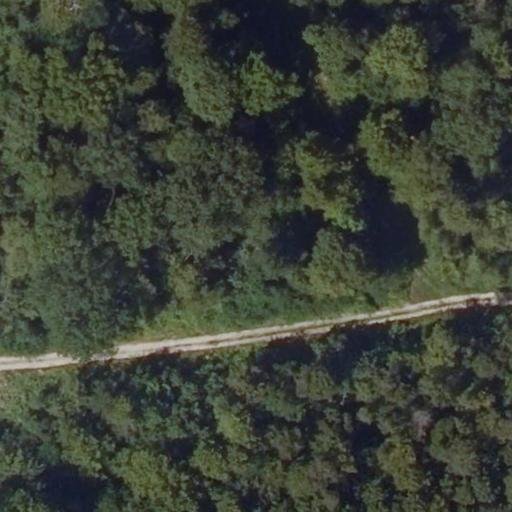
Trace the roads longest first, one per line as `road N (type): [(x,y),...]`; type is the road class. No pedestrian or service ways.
road 1 (track): [(0,358),(511,300)]
road 2 (track): [(125,511),(0,413)]
